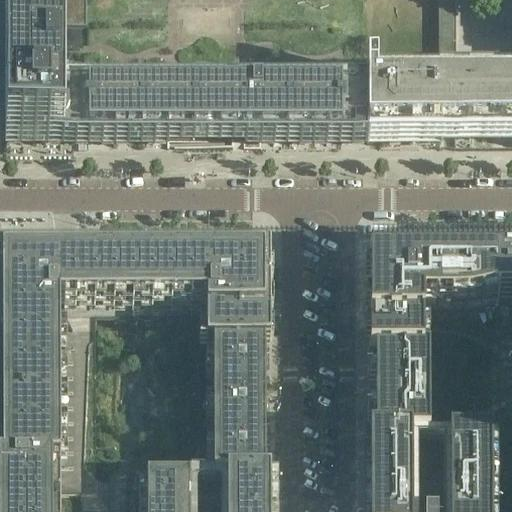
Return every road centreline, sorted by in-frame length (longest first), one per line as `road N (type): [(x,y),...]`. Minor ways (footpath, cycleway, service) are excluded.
road 1 (residential): [(289,198),(291,511)]
road 2 (residential): [(347,511),(346,198)]
road 3 (residential): [(0,196),(289,198)]
road 4 (residential): [(346,198),(511,198)]
